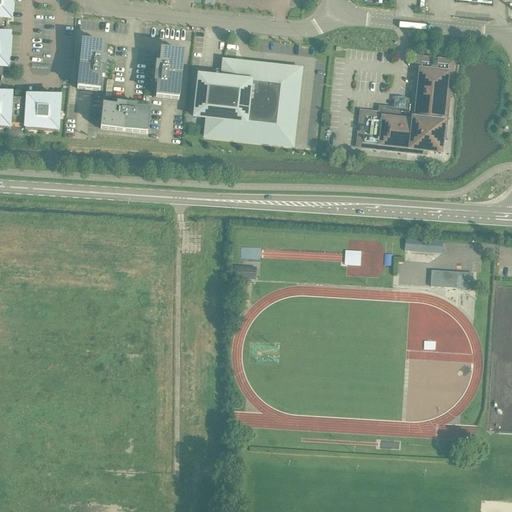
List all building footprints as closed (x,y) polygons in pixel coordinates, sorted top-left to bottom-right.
[(24,126),(24,130),(57,132),(59,99),(26,97),(26,101),(11,100),(11,96),(0,95),(2,69),(7,70),(9,36),(6,36),(7,21),(10,21),(11,0),(0,0),(0,128),(9,129),(9,125),(24,126)] [(82,44),(77,90),(78,90),(102,93),(107,46),(83,44),(82,44)] [(183,55),(158,52),(152,99),(178,101),(183,55)] [(358,133),(360,133),(360,138),(358,138),(357,146),(420,153),(421,151),(438,152),(440,155),(440,154),(438,152),(440,135),(442,135),(450,63),(441,62),(441,63),(436,63),(437,60),(432,60),(432,62),(418,61),(414,101),(404,100),(404,105),(398,105),(398,109),(378,107),(376,117),(362,115),(361,128),(358,128),(358,133)] [(205,138),(291,147),(299,71),(223,63),(221,81),(199,78),(194,118),(207,120),(205,138)] [(100,129),(100,131),(147,136),(147,134),(149,110),(103,105),(100,129)] [(320,125),(330,126),(331,115),(321,114),(320,125)] [(406,239),(405,252),(441,255),(442,243),(406,239)] [(234,267),(233,279),(244,280),(255,281),(256,269),(234,267)] [(429,288),(471,290),(472,275),(430,272),(429,288)] [(251,285),(243,284),(241,302),(243,303),(249,304),(251,285)]
